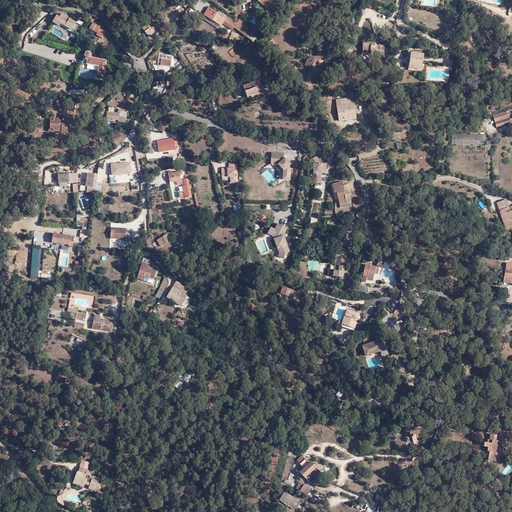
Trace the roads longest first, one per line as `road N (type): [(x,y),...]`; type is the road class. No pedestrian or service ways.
road 1 (unclassified): [(405,286),(371,241),(366,195),(330,142),(259,140),(148,99)]
road 2 (unclassified): [(410,311),(405,337),(436,410),(429,452),(406,483),(413,511)]
road 3 (unclassified): [(148,99),(143,63),(104,16),(1,0)]
road 4 (unknown): [(129,135),(146,228),(122,310)]
road 5 (unclassified): [(24,169),(111,153),(148,99)]
road 6 (unclassified): [(511,376),(490,367),(466,316),(434,291)]
